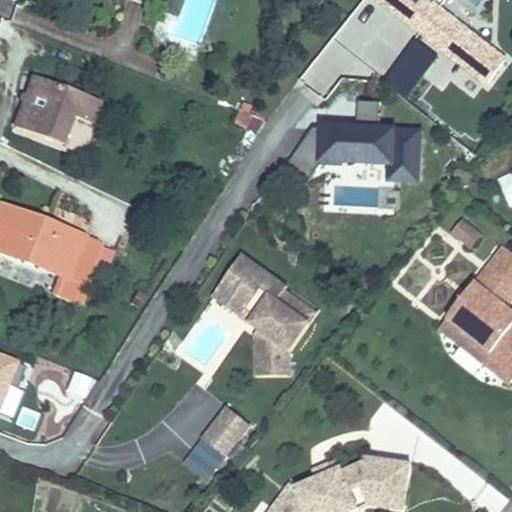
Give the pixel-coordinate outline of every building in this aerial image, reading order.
[(427,41),(447,15),(429,0),(405,0),(395,12),(427,41)] [(464,28),(447,15),(427,41),(444,55),(464,28)] [(511,66),(464,28),(444,55),(466,74),(475,65),(497,84),(511,66)] [(404,102),(439,61),(416,41),(381,82),(404,102)] [(475,65),(466,74),(489,93),(497,84),(475,65)] [(93,132),(101,109),(35,85),(17,136),(64,153),(74,125),(93,132)] [(358,105),(358,125),(379,125),(378,104),(358,105)] [(385,184),(419,185),(422,131),(298,126),(295,191),(316,192),(316,208),(334,209),(336,170),(385,172),(385,184)] [(511,171),(496,178),(508,209),(511,207),(511,171)] [(0,222),(0,258),(66,285),(87,293),(90,294),(108,253),(5,213),(0,222)] [(478,253),(458,238),(449,250),(468,265),(478,253)] [(216,298),(253,323),(248,330),(258,337),(279,351),(274,359),(275,384),(290,384),(289,359),(309,329),(276,307),(283,296),(286,292),(240,262),(216,298)] [(511,273),(501,265),(444,336),(511,390),(511,331),(505,326),(511,316),(511,273)] [(87,293),(66,285),(59,302),(78,311),(87,293)] [(316,319),(283,296),(276,307),(309,329),(316,319)] [(253,323),(216,298),(212,304),(240,323),(239,324),(248,330),(253,323)] [(511,396),(511,390),(444,336),(436,347),(507,403),(511,396)] [(279,351),(258,337),(254,342),(252,344),(254,385),(275,384),(274,359),(279,351)] [(0,415),(11,420),(31,367),(0,355),(0,415)] [(63,394),(85,404),(95,381),(73,371),(63,394)] [(227,417),(202,449),(227,467),(251,435),(227,417)] [(136,442),(148,462),(174,446),(162,427),(136,442)] [(352,511),(350,505),(358,502),(362,511),(404,511),(410,476),(363,469),(362,475),(341,484),(340,482),(331,486),(315,493),(295,502),(289,497),(278,511),(352,511)] [(311,484),(315,493),(331,486),(327,477),(311,484)]
